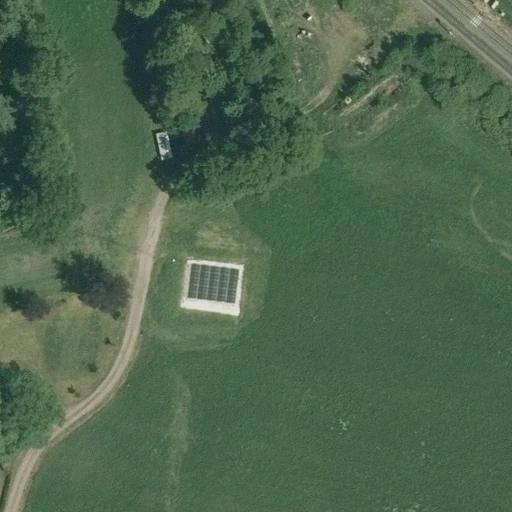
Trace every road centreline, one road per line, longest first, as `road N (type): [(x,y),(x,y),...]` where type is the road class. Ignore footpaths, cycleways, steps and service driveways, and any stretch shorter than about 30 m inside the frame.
road 1 (track): [(12,511),(35,456),(102,397),(129,354),(158,206),(173,174),(294,116)]
road 2 (unclassified): [(294,116),(367,64),(389,34)]
